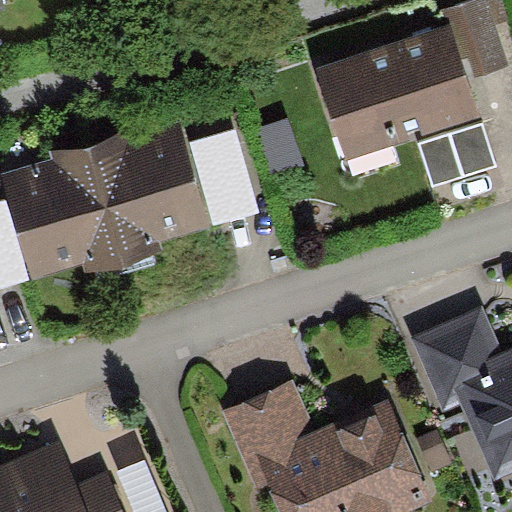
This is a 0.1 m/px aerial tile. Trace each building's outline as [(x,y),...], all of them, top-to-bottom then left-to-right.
[(477,76),(511,64),(511,54),(494,2),(456,15),(477,76)] [(321,73),(349,152),(468,110),(440,31),(321,73)] [(258,165),(284,158),(273,120),(247,128),(258,165)] [(182,125),(89,151),(120,260),(212,234),(182,125)] [(488,126),(425,146),(438,188),(501,168),(488,126)] [(89,151),(2,176),(33,285),(120,261),(120,260),(89,151)] [(511,343),(486,355),(466,312),(407,339),(433,396),(452,388),(486,464),(511,452),(511,343)] [(275,382),(215,409),(248,481),(264,474),(281,511),(342,511),(410,482),(372,398),(297,431),(275,382)] [(0,460),(0,511),(108,511),(91,474),(61,488),(41,442),(0,460)]
